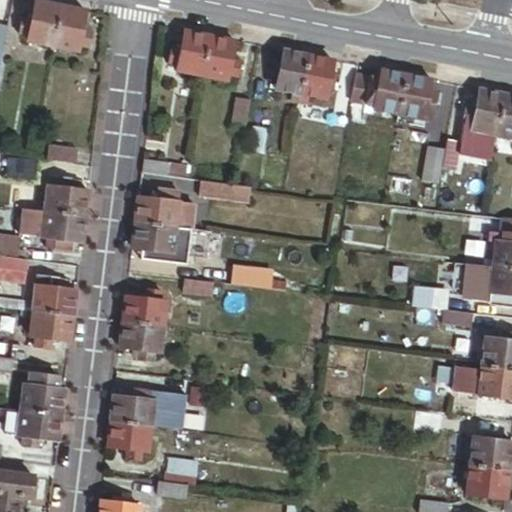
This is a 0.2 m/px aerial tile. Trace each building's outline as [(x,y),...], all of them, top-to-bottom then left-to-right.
[(82,30),(86,9),(38,0),(37,0),(34,19),(24,17),(21,33),(30,35),(29,40),(78,50),(79,45),(89,47),(92,32),(82,30)] [(231,60),(235,40),(185,30),(181,49),(172,48),(168,63),(179,65),(178,70),(227,80),(228,75),(237,76),(240,62),(231,60)] [(301,102),(310,55),(284,50),(282,62),(276,61),(273,77),(279,78),(276,90),(292,93),(290,100),(301,102)] [(333,89),(337,72),(331,71),(334,60),(310,55),(301,102),(307,103),(309,96),(325,99),(328,88),(333,89)] [(398,120),(407,75),(382,70),(380,78),(357,73),(351,104),(390,112),(388,119),(398,120)] [(431,108),(434,92),(428,91),(430,79),(407,75),(398,120),(406,122),(407,115),(423,118),(425,107),(431,108)] [(511,96),(480,90),(476,109),(467,107),(464,122),(473,124),(472,129),(511,136),(511,96)] [(247,128),(253,101),(239,98),(234,126),(247,128)] [(343,136),(348,110),(334,107),(328,133),(343,136)] [(439,162),(445,134),(429,131),(423,159),(439,162)] [(418,159),(422,138),(397,133),(393,154),(403,156),(418,159)] [(456,172),(462,142),(448,139),(442,169),(456,172)] [(76,161),(78,148),(49,144),(48,158),(76,161)] [(399,173),(403,156),(393,154),(389,171),(399,173)] [(37,180),(39,162),(9,158),(7,176),(37,180)] [(190,178),(192,164),(144,158),(142,172),(190,178)] [(370,200),(372,184),(359,182),(359,177),(342,175),(338,196),(370,200)] [(86,213),(89,192),(70,189),(71,178),(56,176),(55,187),(49,186),(46,208),(86,213)] [(246,201),(248,185),(198,179),(196,195),(246,201)] [(187,228),(190,203),(174,201),(175,191),(160,189),(158,200),(139,197),(136,222),(187,228)] [(83,240),(86,213),(46,208),(27,206),(24,232),(49,235),(48,244),(73,247),(74,239),(83,240)] [(511,293),(511,218),(505,218),(502,242),(496,241),(490,290),(496,291),(495,301),(510,303),(511,293)] [(184,264),(188,228),(187,228),(136,222),(133,247),(140,248),(151,249),(149,259),(184,264)] [(0,252),(18,255),(20,237),(0,234),(0,252)] [(149,259),(151,249),(140,248),(139,258),(149,259)] [(222,258),(200,255),(199,265),(194,265),(192,277),(219,281),(222,258)] [(0,279),(25,282),(28,261),(0,257),(0,279)] [(227,280),(268,287),(271,267),(230,260),(227,280)] [(74,315),(77,291),(67,290),(69,280),(44,277),(43,287),(37,286),(35,301),(34,310),(74,315)] [(213,296),(214,281),(184,277),(182,292),(213,296)] [(411,283),(410,303),(444,306),(446,286),(411,283)] [(164,326),(167,302),(161,302),(162,292),(147,290),(146,299),(127,297),(124,321),(164,326)] [(0,305),(34,310),(35,301),(17,298),(4,297),(0,296),(0,305)] [(471,328),(473,312),(443,308),(441,324),(471,328)] [(71,340),(74,315),(34,310),(31,334),(37,335),(36,344),(51,346),(52,337),(71,340)] [(161,351),(164,326),(124,321),(121,346),(140,349),(139,358),(154,360),(155,351),(161,351)] [(511,370),(511,332),(501,331),(500,340),(485,338),(481,366),(511,370)] [(0,351),(13,353),(14,340),(0,338),(0,351)] [(0,371),(11,372),(13,357),(0,355),(0,371)] [(511,396),(511,370),(481,366),(457,363),(453,389),(511,396)] [(62,415),(65,389),(58,388),(59,375),(28,372),(27,384),(24,384),(21,410),(62,415)] [(152,425),(155,401),(148,400),(150,390),(135,388),(134,398),(115,396),(112,420),(152,425)] [(310,410),(310,399),(297,398),(297,408),(310,410)] [(59,438),(62,415),(21,410),(18,434),(25,434),(24,443),(38,445),(39,436),(59,438)] [(151,431),(152,425),(112,420),(108,446),(128,448),(127,457),(141,459),(142,450),(149,451),(151,431)] [(190,444),(191,431),(191,430),(152,425),(151,431),(166,433),(173,442),(190,444)] [(506,496),(511,448),(511,442),(473,437),(469,469),(463,468),(462,474),(468,475),(466,491),(506,496)] [(197,473),(199,461),(169,458),(168,470),(197,473)] [(32,498),(35,474),(0,469),(0,511),(19,511),(22,497),(32,498)] [(196,484),(197,473),(168,470),(167,481),(190,483),(196,484)] [(331,488),(321,479),(313,488),(324,497),(331,488)] [(188,497),(190,483),(167,481),(161,480),(160,493),(188,497)] [(140,511),(142,506),(128,505),(129,499),(114,497),(113,503),(102,502),(100,511),(140,511)] [(446,511),(448,504),(419,500),(417,511),(446,511)]
